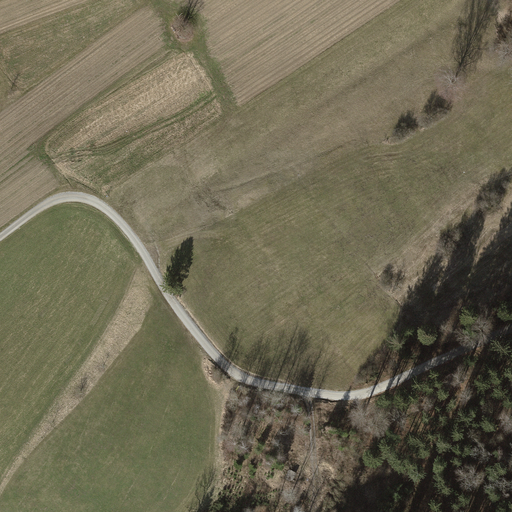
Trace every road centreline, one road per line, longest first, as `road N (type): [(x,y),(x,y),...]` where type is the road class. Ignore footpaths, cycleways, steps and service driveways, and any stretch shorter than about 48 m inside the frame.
road 1 (track): [(0,239),(58,199),(99,204),(229,369)]
road 2 (track): [(511,333),(385,387),(341,396),(247,381),(229,369)]
